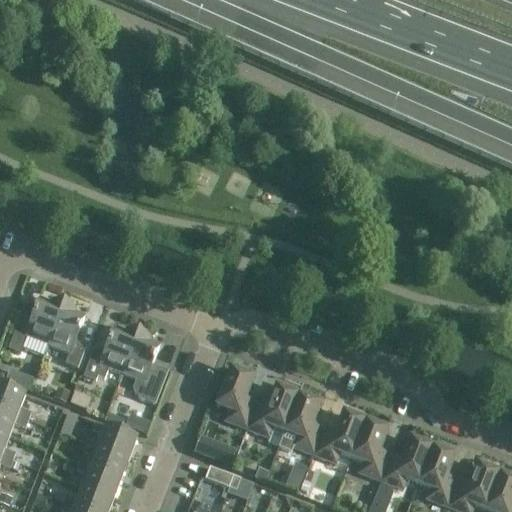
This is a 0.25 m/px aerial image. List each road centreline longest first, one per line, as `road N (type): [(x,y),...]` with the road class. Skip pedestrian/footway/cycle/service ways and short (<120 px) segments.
road 1 (motorway): [(194,0),(511,142)]
road 2 (residential): [(215,334),(226,312),(426,390),(445,420),(511,447)]
road 3 (residential): [(0,274),(9,250),(215,334)]
road 4 (motorway): [(317,0),(511,75)]
road 5 (residential): [(151,511),(215,334)]
